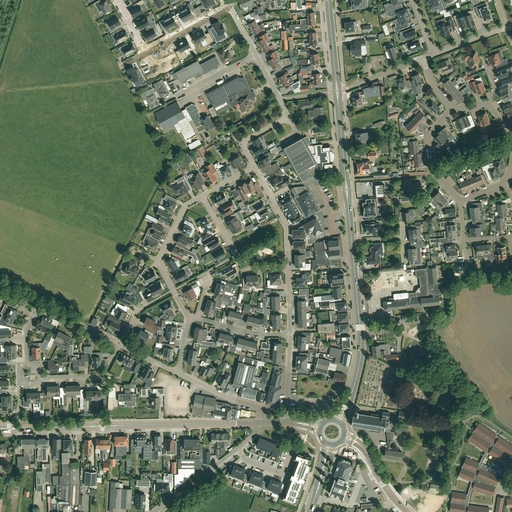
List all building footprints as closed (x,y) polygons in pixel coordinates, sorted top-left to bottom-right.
[(95,3),(97,7),(100,5),(103,11),(105,14),(107,13),(108,14),(111,12),(111,11),(106,1),(101,4),(100,0),(95,3)] [(138,6),(135,8),(131,10),(134,17),(145,11),(141,5),(144,3),(145,3),(143,0),(141,0),(136,3),(138,6)] [(216,4),(214,0),(210,0),(203,4),(205,10),(216,4)] [(247,5),(245,0),(238,0),(240,4),(239,4),(242,11),(244,10),(243,7),(247,5)] [(248,8),(255,6),(252,0),(245,0),(247,5),(248,8)] [(354,0),(352,0),(352,4),(351,4),(352,8),(353,7),(353,8),(363,7),(362,0),(354,0)] [(391,0),(392,3),(389,4),(390,6),(386,7),(387,11),(396,8),(395,5),(404,1),(403,0),(391,0)] [(444,9),(440,0),(428,0),(429,0),(428,1),(428,2),(429,4),(430,5),(430,4),(431,7),(434,6),(435,8),(437,7),(439,12),(442,11),(443,13),(446,12),(445,9),(444,9)] [(188,6),(183,9),(189,19),(191,18),(191,19),(194,17),(193,17),(194,16),(191,10),(194,8),(190,3),(188,4),(188,6)] [(481,13),(483,16),(484,21),(485,20),(486,21),(489,20),(489,19),(491,18),(490,14),(489,10),(488,10),(487,6),(483,8),(481,4),(475,7),(477,13),(480,12),(481,13)] [(397,15),(398,19),(409,15),(408,13),(409,12),(408,9),(407,9),(407,8),(397,12),(396,8),(387,11),(386,12),(388,17),(391,16),(391,14),(393,13),(394,16),(397,15)] [(188,21),(187,20),(189,19),(183,9),(175,13),(177,17),(178,19),(181,17),(184,22),(184,21),(185,22),(188,21)] [(475,24),(474,23),(472,17),(475,16),(473,10),(467,12),(468,15),(464,16),(468,27),(475,24)] [(167,18),(173,28),(178,25),(174,19),(177,17),(175,13),(174,11),(171,13),(172,15),(167,18)] [(453,16),(455,22),(459,21),(461,28),(468,26),(468,27),(464,16),(460,17),(459,14),(453,16)] [(395,32),(403,28),(402,24),(411,21),(411,20),(412,19),(411,16),(410,16),(409,15),(398,19),(400,22),(396,24),(397,26),(393,27),(395,32)] [(450,16),(446,18),(447,22),(445,23),(445,22),(443,23),(442,22),(440,23),(439,24),(440,25),(438,25),(439,30),(438,31),(439,33),(440,33),(441,33),(442,36),(449,34),(447,27),(449,27),(454,25),(450,16)] [(114,27),(118,25),(121,24),(120,23),(121,22),(119,19),(118,19),(117,17),(108,22),(110,25),(107,27),(111,33),(115,30),(114,27)] [(141,20),(137,22),(140,29),(145,26),(147,25),(148,28),(150,27),(155,25),(156,24),(154,20),(150,23),(147,17),(146,17),(141,20)] [(167,31),(173,28),(167,18),(159,22),(162,27),(165,26),(167,31)] [(248,24),(251,29),(258,25),(257,23),(260,21),(258,18),(248,24)] [(216,32),(212,34),(217,42),(223,39),(221,34),(224,32),(225,32),(224,31),(225,30),(222,25),(221,25),(219,21),(212,25),(213,27),(216,32)] [(354,30),(354,26),(357,26),(357,21),(345,23),(346,28),(345,28),(345,30),(346,30),(346,31),(354,30)] [(156,28),(155,25),(150,27),(151,30),(144,34),(145,35),(144,35),(146,38),(148,40),(157,35),(154,29),(156,28)] [(259,29),(258,25),(251,29),(254,34),(261,31),(264,29),(263,27),(259,29)] [(203,30),(200,32),(200,31),(196,33),(196,34),(193,36),(197,43),(201,41),(204,39),(207,44),(214,41),(209,32),(205,34),(203,30)] [(408,32),(407,30),(399,32),(401,35),(403,34),(406,40),(417,36),(415,30),(414,30),(408,32)] [(118,34),(116,31),(110,35),(112,39),(115,37),(118,43),(119,42),(119,43),(123,41),(122,40),(128,37),(127,35),(128,34),(126,31),(125,32),(125,31),(123,32),(118,34)] [(260,40),(258,41),(261,47),(267,43),(270,41),(266,33),(259,37),(260,40)] [(187,40),(183,42),(180,43),(177,45),(180,49),(176,52),(180,60),(187,56),(184,50),(191,47),(187,40)] [(358,44),(351,45),(351,52),(354,52),(354,56),(361,55),(361,51),(361,46),(365,46),(365,40),(358,41),(358,44)] [(419,41),(418,42),(413,44),(412,41),(404,44),(405,47),(408,46),(410,52),(422,47),(419,41)] [(270,48),(274,46),(273,44),(272,44),(269,46),(267,43),(261,47),(264,52),(270,49),(270,48)] [(125,48),(124,45),(118,48),(120,51),(123,49),(126,56),(135,51),(134,48),(135,48),(133,44),(132,45),(132,44),(129,45),(125,48)] [(393,45),(387,48),(386,45),(383,46),(385,52),(388,51),(391,58),(397,56),(393,45)] [(223,50),(218,53),(224,63),(233,58),(229,51),(225,53),(224,53),(223,50)] [(272,58),(268,60),(271,64),(278,61),(280,59),(275,51),(269,54),(272,58)] [(471,52),(462,55),(464,60),(467,59),(470,68),(467,70),(469,73),(478,70),(476,66),(475,67),(474,64),(480,62),(479,59),(478,59),(476,53),(472,54),(471,52)] [(500,63),(501,66),(508,63),(506,59),(504,60),(501,52),(489,56),(492,66),(500,63)] [(198,60),(176,72),(181,83),(195,76),(196,78),(221,65),(216,56),(200,64),(198,60)] [(281,67),(278,61),(271,64),(273,69),(274,68),(276,72),(282,69),(281,67)] [(444,74),(447,73),(453,71),(450,64),(447,66),(445,61),(437,65),(439,71),(443,70),(444,74)] [(497,68),(498,71),(496,72),(497,73),(496,73),(497,77),(498,77),(499,78),(501,77),(501,78),(509,75),(507,71),(511,68),(511,61),(508,63),(501,66),(497,68)] [(140,72),(137,74),(134,67),(127,71),(129,75),(128,76),(131,81),(132,80),(133,81),(136,79),(139,84),(145,81),(140,72)] [(285,74),(278,78),(280,82),(287,78),(286,76),(289,74),(288,71),(284,73),(285,74)] [(411,83),(413,90),(419,88),(418,85),(422,84),(420,78),(420,77),(419,74),(418,73),(415,74),(414,76),(412,76),(414,82),(411,83)] [(248,100),(251,99),(248,94),(251,93),(251,92),(243,78),(239,81),(237,77),(206,93),(213,106),(216,112),(211,114),(213,117),(239,103),(240,107),(243,113),(246,111),(252,107),(248,100)] [(411,88),(409,82),(409,80),(406,81),(404,77),(397,80),(401,89),(407,87),(408,89),(411,88)] [(511,77),(505,80),(501,81),(503,84),(499,86),(499,87),(498,87),(499,90),(501,90),(501,92),(499,93),(511,87),(511,77)] [(289,81),(287,78),(280,82),(283,87),(290,83),(290,84),(294,82),(292,79),(289,81)] [(321,83),(321,78),(313,79),(313,82),(309,83),(310,86),(315,85),(315,88),(322,88),(321,85),(321,84),(321,83)] [(162,79),(153,84),(160,97),(169,92),(162,79)] [(443,83),(447,88),(456,82),(455,80),(452,82),(449,79),(443,83)] [(300,80),(291,85),(293,89),(300,85),(300,80)] [(474,93),(477,92),(478,94),(485,91),(482,82),(477,84),(476,80),(470,83),(474,93)] [(447,88),(451,93),(457,89),(455,85),(457,83),(456,82),(447,88)] [(361,97),(367,96),(368,96),(368,94),(375,94),(375,86),(370,87),(370,88),(366,88),(366,89),(364,89),(364,91),(357,92),(357,91),(357,97),(353,97),(353,106),(362,105),(361,97)] [(502,99),(506,97),(508,100),(509,100),(511,98),(511,89),(511,88),(511,87),(499,93),(502,99)] [(460,92),(457,89),(451,93),(455,98),(466,90),(464,88),(460,92)] [(468,88),(466,90),(455,98),(459,103),(465,99),(462,95),(470,90),(468,88)] [(151,89),(140,95),(146,105),(148,103),(151,109),(159,104),(156,98),(151,89)] [(510,103),(505,105),(503,106),(503,107),(502,108),(504,111),(505,111),(505,112),(511,109),(511,98),(509,100),(510,103)] [(183,130),(181,131),(185,137),(189,135),(188,133),(194,130),(187,118),(186,118),(177,102),(155,113),(165,131),(179,123),(183,130)] [(428,102),(424,107),(429,111),(431,108),(436,113),(440,108),(433,102),(431,105),(428,102)] [(415,104),(409,110),(411,112),(414,110),(418,107),(415,104)] [(185,108),(199,132),(206,128),(207,130),(214,126),(208,115),(201,119),(201,120),(199,121),(198,118),(200,117),(193,105),(191,105),(185,108)] [(313,108),(309,109),(310,118),(314,118),(323,117),(322,107),(318,108),(318,107),(314,107),(313,107),(313,108)] [(416,115),(423,122),(425,120),(424,119),(426,117),(420,111),(416,115)] [(476,122),(478,126),(481,133),(486,131),(484,126),(490,123),(486,113),(478,116),(480,121),(476,122)] [(423,122),(416,115),(412,119),(418,124),(421,122),(422,123),(423,122)] [(469,121),(467,116),(467,115),(461,117),(465,127),(468,125),(470,128),(475,126),(472,120),(469,121)] [(459,126),(456,127),(458,133),(463,131),(462,128),(465,127),(461,117),(456,119),(459,126)] [(409,122),(416,129),(417,128),(416,127),(418,124),(412,119),(409,122)] [(409,122),(405,126),(411,132),(413,130),(414,131),(416,129),(409,122)] [(309,126),(302,126),(302,131),(315,130),(316,135),(324,134),(324,133),(325,132),(325,130),(324,130),(324,127),(318,127),(318,125),(311,125),(309,126)] [(443,129),(438,132),(445,141),(446,141),(444,140),(447,137),(450,142),(455,138),(450,131),(447,133),(443,129)] [(369,132),(356,134),(357,142),(366,141),(365,139),(370,139),(369,132)] [(439,143),(436,145),(434,147),(438,152),(445,146),(443,143),(445,141),(438,132),(438,133),(439,134),(435,138),(439,143)] [(486,134),(481,136),(485,145),(490,143),(486,134)] [(307,135),(303,137),(307,145),(311,143),(307,135)] [(308,146),(307,145),(303,137),(295,142),(293,137),(285,142),(287,146),(283,148),(297,173),(298,173),(303,182),(314,176),(317,174),(324,170),(325,170),(327,169),(328,173),(333,173),(332,162),(333,161),(334,160),(334,158),(334,156),(334,155),(333,153),(332,151),(330,151),(330,145),(323,146),(323,144),(308,146)] [(255,146),(252,148),(256,154),(258,153),(258,154),(265,150),(258,138),(253,142),(255,146)] [(201,144),(199,140),(188,146),(191,150),(201,144)] [(271,151),(265,154),(267,157),(260,161),(263,167),(270,163),(269,160),(274,157),(272,154),(271,151)] [(184,157),(188,163),(192,161),(188,154),(184,157)] [(230,162),(233,167),(233,168),(237,166),(238,168),(244,165),(239,156),(233,159),(233,160),(230,162)] [(493,163),(494,165),(498,176),(499,176),(497,173),(503,171),(502,168),(505,167),(502,159),(493,163)] [(370,173),(374,172),(373,166),(370,166),(370,161),(363,161),(364,164),(362,164),(362,163),(357,163),(357,164),(357,165),(357,166),(358,167),(358,171),(358,173),(358,174),(370,173)] [(173,170),(179,167),(176,162),(171,165),(173,170)] [(219,175),(222,173),(223,176),(231,172),(227,164),(224,166),(224,165),(223,165),(222,164),(221,164),(220,165),(218,162),(213,165),(219,175)] [(266,173),(269,171),(273,168),(275,171),(280,168),(277,162),(272,165),(270,163),(263,167),(266,173)] [(208,171),(204,173),(210,184),(217,180),(213,173),(216,171),(212,163),(206,167),(208,171)] [(492,179),(498,176),(494,165),(489,167),(488,164),(482,167),(483,170),(485,169),(487,175),(490,174),(492,179)] [(274,187),(278,185),(280,189),(291,183),(287,176),(282,179),(280,175),(281,175),(281,173),(280,171),(279,170),(274,173),(276,177),(270,180),(271,182),(271,183),(272,185),(273,186),(274,187)] [(478,175),(475,176),(479,186),(484,183),(479,170),(476,171),(478,175)] [(205,183),(202,179),(199,172),(193,176),(194,178),(191,180),(196,190),(198,189),(199,190),(201,189),(201,188),(202,187),(201,185),(205,183)] [(467,173),(473,188),(479,186),(475,176),(472,177),(470,174),(469,172),(467,173)] [(468,190),(473,188),(467,173),(465,174),(466,176),(465,176),(467,179),(464,181),(468,190)] [(179,184),(177,185),(173,188),(174,190),(173,190),(175,193),(176,193),(176,194),(180,192),(182,195),(181,195),(182,195),(188,192),(184,186),(188,184),(184,176),(177,180),(179,184)] [(463,192),(468,190),(464,181),(461,182),(459,177),(457,178),(458,179),(457,179),(463,192)] [(410,179),(404,179),(405,185),(410,185),(410,191),(421,190),(421,182),(411,183),(410,179)] [(245,182),(251,192),(254,190),(257,194),(259,193),(262,191),(261,191),(257,184),(256,182),(253,184),(251,180),(250,180),(248,181),(248,182),(246,183),(245,182)] [(239,186),(241,188),(238,190),(239,194),(243,200),(248,198),(246,194),(250,192),(250,193),(251,192),(245,182),(242,184),(242,183),(240,184),(240,185),(239,186)] [(392,191),(385,191),(384,184),(374,185),(375,197),(385,196),(392,196),(392,191)] [(292,188),(294,193),(307,216),(316,211),(315,208),(316,207),(314,203),(313,204),(311,199),(312,198),(309,194),(308,195),(306,193),(308,192),(308,191),(305,186),(294,187),(292,188)] [(439,191),(439,192),(434,195),(432,193),(428,197),(431,201),(434,199),(437,202),(443,196),(439,191)] [(214,199),(217,205),(222,202),(222,203),(227,200),(223,193),(219,195),(220,196),(214,199)] [(177,203),(175,202),(171,200),(172,197),(166,194),(164,199),(166,200),(167,202),(164,207),(173,211),(174,208),(175,208),(176,205),(176,204),(177,203)] [(290,196),(280,201),(283,207),(284,207),(290,218),(289,218),(293,224),(302,218),(290,196)] [(440,211),(445,206),(442,204),(447,200),(443,196),(437,202),(439,204),(436,207),(440,211)] [(364,207),(364,209),(377,208),(376,198),(366,199),(367,203),(361,203),(361,207),(364,207)] [(222,206),(223,209),(221,211),(221,212),(222,214),(223,214),(224,217),(233,212),(231,208),(235,206),(232,201),(225,204),(222,206)] [(263,202),(261,203),(257,205),(255,202),(248,206),(251,212),(254,210),(255,210),(256,209),(257,212),(267,207),(266,207),(264,205),(265,204),(264,203),(263,203),(263,202)] [(483,212),(482,209),(482,202),(476,203),(476,207),(470,207),(471,214),(479,213),(483,212)] [(442,212),(444,212),(444,216),(451,215),(455,214),(456,214),(455,208),(448,209),(448,207),(450,206),(448,203),(445,206),(440,211),(442,212)] [(259,223),(264,220),(263,217),(266,215),(270,213),(269,212),(270,211),(269,210),(268,209),(267,207),(257,212),(258,212),(260,214),(258,215),(259,216),(256,218),(259,223)] [(378,215),(377,208),(364,209),(364,212),(362,212),(362,216),(368,216),(368,220),(375,218),(375,215),(378,215)] [(168,216),(167,216),(169,214),(159,209),(156,214),(160,216),(158,220),(162,222),(162,223),(164,224),(165,223),(168,225),(171,218),(168,217),(168,216)] [(413,209),(407,210),(399,212),(400,216),(403,216),(403,221),(410,220),(410,216),(414,216),(413,209)] [(240,217),(238,214),(237,212),(231,215),(233,218),(229,220),(227,222),(230,227),(239,222),(241,221),(239,217),(240,217)] [(477,219),(478,223),(484,222),(483,216),(479,216),(479,213),(471,214),(471,220),(477,219)] [(316,218),(313,219),(303,225),(308,233),(312,231),(315,235),(324,231),(316,218)] [(201,220),(197,222),(199,226),(201,225),(204,232),(200,234),(203,240),(211,236),(209,232),(213,230),(211,226),(209,223),(207,219),(202,222),(201,220)] [(241,221),(239,222),(230,227),(233,233),(235,232),(239,230),(241,233),(247,229),(244,224),(243,225),(241,221)] [(449,225),(449,221),(440,222),(441,227),(444,227),(444,228),(446,228),(446,231),(448,231),(456,230),(455,224),(449,225)] [(164,228),(159,226),(153,222),(150,228),(154,230),(152,234),(161,238),(164,232),(162,231),(164,228)] [(192,223),(189,222),(187,226),(186,225),(185,225),(182,232),(189,235),(191,231),(194,232),(195,229),(192,223)] [(365,225),(365,226),(365,227),(366,228),(366,230),(367,230),(367,234),(375,233),(380,233),(379,223),(374,224),(374,222),(371,222),(371,224),(365,224),(365,225)] [(475,224),(475,227),(470,228),(471,235),(481,234),(480,229),(485,229),(484,223),(475,224)] [(317,239),(315,235),(312,231),(308,233),(303,225),(297,228),(297,230),(293,230),(293,232),(293,235),(293,237),(297,237),(300,237),(300,239),(308,239),(310,239),(312,242),(317,239)] [(415,229),(409,229),(409,235),(418,235),(420,234),(421,234),(421,231),(421,225),(415,226),(415,229)] [(444,235),(445,238),(435,239),(435,243),(438,242),(448,241),(451,241),(451,237),(457,237),(456,230),(448,231),(448,234),(444,235)] [(147,242),(145,246),(155,251),(155,250),(156,251),(158,247),(157,247),(158,245),(157,244),(157,243),(153,241),(155,238),(146,234),(143,240),(147,242)] [(182,235),(181,237),(179,237),(176,242),(185,247),(187,244),(190,245),(193,240),(182,235)] [(217,237),(215,239),(213,235),(203,241),(206,247),(209,245),(211,249),(221,244),(219,241),(220,240),(219,238),(218,238),(217,237)] [(410,241),(416,241),(416,244),(414,244),(422,244),(422,238),(418,238),(418,235),(409,235),(409,236),(408,236),(408,240),(410,240),(410,241)] [(308,243),(308,239),(300,239),(300,241),(294,241),(294,246),(295,246),(295,248),(299,248),(299,251),(305,251),(305,243),(308,243)] [(339,239),(314,242),(316,265),(318,266),(328,265),(328,268),(332,268),(331,264),(336,264),(337,266),(341,266),(341,265),(341,266),(341,264),(340,263),(341,263),(339,239)] [(441,246),(442,246),(443,252),(457,250),(455,250),(454,244),(449,245),(448,241),(438,242),(439,244),(439,245),(440,246),(441,246)] [(366,258),(365,259),(366,260),(367,264),(380,263),(380,255),(383,255),(382,243),(374,244),(374,247),(370,248),(371,257),(366,257),(366,258)] [(423,247),(422,244),(414,244),(414,248),(408,248),(408,254),(421,253),(420,248),(423,247)] [(494,259),(494,257),(493,251),(490,251),(489,244),(483,245),(484,257),(487,256),(487,257),(488,257),(489,260),(494,259)] [(481,257),(484,257),(483,245),(476,246),(477,252),(473,253),(474,259),(478,258),(481,257)] [(187,257),(188,254),(193,256),(195,261),(198,259),(196,254),(182,247),(181,250),(174,247),(173,247),(172,249),(172,250),(171,253),(181,258),(183,255),(187,257)] [(499,255),(495,255),(496,262),(503,261),(502,258),(506,257),(505,247),(498,248),(499,255)] [(223,249),(219,251),(217,249),(210,252),(212,255),(214,254),(217,260),(225,256),(224,255),(226,253),(223,249)] [(305,251),(302,251),(302,254),(295,254),(295,260),(305,260),(305,257),(310,256),(310,250),(305,251)] [(458,257),(457,250),(443,252),(445,252),(446,262),(452,261),(452,257),(458,257)] [(415,260),(415,264),(421,264),(421,253),(408,254),(409,260),(415,260)] [(171,259),(167,261),(172,271),(178,267),(175,261),(177,260),(178,259),(172,256),(171,259)] [(129,259),(124,269),(123,271),(135,277),(139,269),(133,266),(135,263),(129,259)] [(296,266),(301,266),(302,266),(302,270),(310,269),(310,263),(305,264),(305,260),(295,260),(296,266)] [(231,265),(227,268),(221,271),(225,276),(227,275),(228,276),(230,279),(239,274),(235,267),(233,269),(231,265)] [(179,273),(178,274),(175,276),(177,280),(180,279),(181,281),(188,277),(185,270),(186,269),(185,267),(178,271),(179,273)] [(438,283),(436,267),(415,269),(416,277),(419,277),(420,287),(419,287),(415,291),(415,292),(415,293),(408,293),(408,292),(393,294),(394,298),(389,298),(389,301),(383,301),(384,310),(393,309),(409,307),(440,304),(439,297),(442,296),(441,293),(442,293),(441,282),(438,283)] [(145,268),(140,275),(142,277),(144,280),(146,278),(148,282),(157,277),(154,270),(147,274),(147,273),(148,270),(145,268)] [(297,286),(307,285),(307,281),(312,281),(311,272),(302,273),(302,278),(297,278),(297,279),(296,280),(296,281),(296,282),(296,283),(296,284),(297,284),(297,286)] [(345,285),(344,274),(330,275),(331,286),(345,285)] [(262,288),(262,282),(258,282),(258,275),(252,276),(253,285),(256,284),(256,288),(262,288)] [(267,280),(267,288),(277,289),(277,284),(280,284),(280,275),(270,275),(270,280),(267,280)] [(247,276),(247,277),(247,282),(243,283),(244,289),(250,289),(250,286),(253,286),(253,285),(252,276),(247,276)] [(217,283),(216,288),(224,291),(227,292),(229,286),(232,287),(232,288),(235,289),(236,285),(226,282),(225,285),(217,283)] [(153,296),(160,292),(164,289),(160,283),(151,288),(153,292),(145,296),(148,301),(154,297),(153,296)] [(188,300),(191,299),(192,300),(194,299),(194,298),(195,297),(197,298),(201,290),(198,286),(193,289),(192,288),(184,293),(188,300)] [(321,303),(322,307),(330,306),(330,307),(337,306),(338,310),(347,309),(346,301),(329,303),(329,302),(338,301),(338,298),(342,297),(341,287),(333,288),(334,295),(329,295),(330,302),(329,302),(321,303)] [(222,297),(221,300),(222,300),(229,302),(229,300),(232,301),(232,299),(233,296),(231,296),(231,295),(224,293),(224,291),(216,288),(214,294),(222,297)] [(118,301),(125,304),(129,306),(130,303),(132,304),(135,298),(130,296),(131,294),(127,292),(126,294),(126,293),(124,297),(121,296),(118,301)] [(208,300),(206,306),(214,309),(215,306),(220,308),(222,300),(221,300),(214,298),(215,298),(214,301),(208,300)] [(2,310),(4,311),(14,317),(17,311),(15,309),(17,305),(16,305),(6,300),(4,304),(5,304),(2,310)] [(170,302),(161,307),(165,313),(169,319),(174,316),(171,310),(174,308),(170,302)] [(127,313),(126,312),(122,310),(124,306),(117,303),(114,309),(117,311),(115,315),(120,317),(119,318),(123,320),(123,319),(124,319),(127,313)] [(217,310),(214,309),(206,306),(204,313),(212,315),(212,316),(215,317),(217,310)] [(240,322),(242,317),(242,314),(239,313),(240,309),(237,308),(236,312),(234,320),(240,322)] [(11,323),(14,317),(4,311),(2,310),(0,313),(2,314),(5,316),(4,319),(11,323)] [(228,318),(234,320),(236,312),(230,310),(228,318)] [(249,313),(248,315),(247,318),(246,323),(252,325),(254,317),(251,316),(252,314),(249,313)] [(336,315),(330,315),(330,320),(339,319),(339,321),(348,320),(348,313),(344,313),(336,314),(336,315)] [(121,325),(120,324),(116,322),(117,320),(109,315),(106,321),(110,323),(109,326),(118,331),(119,330),(120,330),(121,327),(120,327),(121,325)] [(52,320),(43,316),(40,321),(38,320),(35,327),(44,332),(47,325),(49,325),(52,320)] [(146,328),(149,330),(155,333),(157,330),(158,327),(154,325),(155,321),(147,317),(144,324),(147,325),(146,328)] [(254,317),(252,325),(259,327),(261,319),(254,317)] [(160,319),(160,320),(159,326),(158,327),(157,330),(160,331),(161,326),(164,327),(165,320),(160,319)] [(164,327),(168,328),(167,332),(176,334),(177,327),(171,326),(172,321),(165,320),(164,327)] [(318,323),(318,332),(335,332),(349,331),(349,323),(335,325),(334,322),(318,323)] [(206,335),(203,335),(204,329),(195,327),(194,333),(206,335)] [(2,337),(7,337),(10,337),(10,330),(0,330),(0,335),(0,334),(0,341),(3,341),(2,337)] [(151,339),(156,341),(157,335),(154,334),(154,333),(149,331),(147,333),(141,330),(138,336),(146,340),(148,337),(151,339)] [(54,339),(60,342),(64,334),(58,331),(54,339)] [(176,334),(167,332),(166,339),(174,340),(176,334)] [(223,345),(224,342),(226,334),(220,332),(219,336),(216,335),(216,337),(215,341),(217,342),(218,340),(221,341),(221,344),(223,345)] [(310,336),(311,332),(306,332),(306,336),(298,336),(298,342),(310,343),(311,340),(310,340),(310,336)] [(193,339),(198,340),(203,341),(203,344),(208,345),(211,345),(213,346),(215,341),(214,342),(211,341),(210,342),(205,341),(206,335),(194,333),(193,339)] [(224,342),(228,343),(227,346),(230,347),(229,351),(231,352),(233,346),(234,343),(231,342),(232,338),(233,336),(230,335),(230,334),(227,333),(227,334),(226,334),(224,342)] [(335,333),(327,333),(327,341),(331,341),(331,344),(333,343),(333,345),(336,346),(335,333)] [(64,334),(60,342),(58,346),(67,350),(65,353),(68,354),(68,348),(69,345),(71,343),(67,341),(70,337),(64,334)] [(350,336),(336,337),(337,345),(341,345),(342,348),(351,347),(350,336)] [(243,347),(245,339),(238,338),(237,341),(236,345),(237,345),(243,347)] [(245,339),(243,347),(249,349),(251,341),(248,340),(248,339),(245,339)] [(2,348),(6,348),(6,351),(17,351),(16,345),(15,345),(10,345),(3,345),(3,341),(0,341),(0,345),(2,345),(2,348)] [(251,341),(249,349),(255,351),(257,343),(251,341)] [(164,355),(171,357),(173,348),(169,348),(170,344),(161,343),(156,342),(155,347),(165,349),(164,355)] [(39,347),(32,347),(32,357),(40,357),(40,352),(43,352),(43,343),(38,343),(39,347)] [(190,349),(189,356),(197,358),(197,354),(199,355),(200,346),(201,344),(198,343),(195,343),(193,350),(190,349)] [(380,355),(390,354),(389,344),(372,345),(373,355),(381,355),(380,355)] [(68,348),(68,354),(68,355),(69,355),(69,364),(73,363),(73,369),(79,369),(78,360),(78,355),(73,355),(72,345),(69,345),(68,348)] [(330,347),(329,355),(336,357),(335,362),(342,364),(350,365),(352,354),(348,353),(349,351),(330,347)] [(17,357),(17,351),(6,351),(6,355),(1,355),(1,357),(0,357),(0,361),(1,362),(1,358),(15,358),(15,357),(17,357)] [(94,356),(92,357),(92,366),(100,366),(99,360),(102,360),(102,352),(94,352),(94,356)] [(135,360),(134,361),(132,360),(132,359),(133,359),(122,353),(118,361),(129,366),(130,365),(132,366),(130,370),(135,373),(138,367),(140,362),(135,360)] [(310,353),(304,353),(304,356),(297,356),(297,362),(307,363),(307,359),(310,359),(310,353)] [(81,360),(78,360),(79,369),(84,369),(84,363),(87,363),(87,355),(81,355),(81,360)] [(240,385),(238,394),(244,396),(245,396),(254,399),(257,388),(259,382),(255,381),(253,381),(254,376),(258,360),(240,355),(232,383),(240,385)] [(196,361),(197,358),(189,356),(187,363),(196,364),(195,368),(198,369),(201,363),(196,361)] [(318,358),(315,373),(327,376),(330,361),(318,358)] [(48,361),(48,364),(48,371),(58,371),(58,367),(62,367),(62,361),(48,361)] [(296,369),(299,369),(303,369),(303,372),(309,373),(309,369),(307,369),(307,363),(297,362),(296,369)] [(141,375),(144,377),(142,381),(146,383),(144,387),(150,387),(153,382),(150,380),(151,379),(154,373),(150,371),(152,369),(145,365),(145,367),(143,366),(141,370),(143,371),(141,375)] [(283,371),(279,370),(279,366),(275,365),(270,385),(271,385),(266,402),(269,403),(269,404),(273,405),(273,404),(274,404),(273,406),(277,407),(278,403),(276,403),(277,400),(278,400),(280,393),(279,393),(280,390),(281,390),(281,387),(279,387),(280,383),(281,383),(282,378),(282,377),(283,371)] [(206,374),(210,376),(214,369),(208,366),(207,368),(203,366),(199,374),(205,377),(206,374)] [(335,380),(340,381),(343,382),(345,375),(335,372),(333,379),(328,378),(328,381),(335,383),(335,380)] [(218,383),(218,384),(220,385),(221,384),(224,386),(225,384),(226,384),(231,375),(227,373),(225,378),(221,376),(218,383)] [(263,392),(264,391),(264,388),(267,378),(262,377),(261,378),(260,383),(258,391),(257,394),(258,394),(256,399),(257,399),(257,400),(262,401),(262,400),(264,401),(264,400),(266,393),(263,392)] [(0,392),(1,392),(1,388),(8,388),(8,381),(0,380),(0,392)] [(43,390),(43,400),(43,402),(47,402),(47,399),(49,399),(50,398),(50,395),(53,395),(53,386),(47,386),(47,390),(43,390)] [(63,404),(63,395),(63,392),(59,392),(59,386),(53,386),(53,395),(59,395),(59,404),(63,404)] [(159,401),(162,401),(162,395),(164,395),(164,389),(156,389),(156,397),(151,397),(151,408),(159,407),(159,401)] [(6,392),(1,392),(0,392),(0,398),(2,398),(2,402),(12,402),(11,396),(6,396),(6,392)] [(43,410),(43,402),(43,400),(40,400),(39,392),(33,393),(33,402),(37,402),(37,408),(39,408),(39,410),(43,410)] [(29,402),(33,402),(33,393),(26,393),(27,401),(23,401),(23,406),(29,406),(29,402)] [(130,393),(125,394),(118,394),(118,401),(126,401),(126,406),(135,406),(135,397),(133,397),(133,393),(130,393)] [(195,395),(193,408),(192,414),(210,417),(211,416),(229,419),(230,419),(233,419),(236,419),(238,409),(232,408),(232,405),(227,404),(228,404),(216,401),(216,398),(195,395)] [(12,402),(2,402),(2,406),(0,406),(0,413),(6,413),(6,409),(12,409),(12,402)] [(400,411),(399,418),(408,419),(409,413),(400,411)] [(358,413),(354,412),(352,426),(369,428),(369,430),(380,432),(380,430),(385,431),(386,431),(388,440),(386,450),(385,456),(401,459),(402,452),(395,451),(395,448),(391,448),(394,432),(390,432),(391,426),(390,426),(390,423),(391,423),(390,423),(389,422),(390,421),(395,422),(395,416),(389,415),(390,413),(383,412),(382,415),(371,413),(371,415),(358,413)] [(479,423),(474,430),(467,440),(485,452),(482,457),(479,463),(466,457),(458,476),(471,482),(469,489),(468,494),(452,492),(449,511),(452,511),(488,511),(489,508),(468,505),(469,500),(470,494),(472,489),(492,496),(495,487),(496,485),(500,476),(487,470),(488,467),(482,464),(482,463),(485,458),(488,453),(505,465),(511,455),(511,445),(499,437),(496,435),(479,423)] [(397,427),(396,433),(407,435),(408,428),(397,427)] [(220,446),(220,443),(220,434),(211,434),(211,443),(214,443),(214,446),(217,446),(220,446)] [(220,443),(220,446),(226,446),(226,443),(229,443),(229,438),(230,438),(231,437),(231,435),(230,434),(229,434),(220,434),(220,443)] [(151,456),(151,459),(158,459),(158,447),(161,447),(161,444),(161,435),(154,435),(154,444),(154,447),(155,447),(155,456),(151,456)] [(121,459),(121,454),(126,454),(126,444),(127,444),(127,436),(114,436),(115,445),(116,445),(116,455),(115,456),(115,458),(116,459),(121,459)] [(134,436),(134,446),(134,447),(141,447),(141,459),(151,459),(151,456),(151,441),(146,441),(146,437),(134,436)] [(25,469),(25,464),(30,464),(29,456),(27,456),(27,454),(32,454),(32,451),(32,447),(34,447),(34,438),(21,439),(21,447),(24,447),(24,451),(23,451),(24,456),(21,456),(21,462),(19,464),(19,467),(20,469),(25,469)] [(52,438),(52,448),(52,455),(58,455),(59,448),(60,448),(61,438),(52,438)] [(260,438),(256,446),(262,449),(265,440),(262,439),(260,438)] [(84,452),(87,452),(87,454),(91,454),(91,447),(92,447),(92,443),(91,443),(91,439),(85,439),(85,443),(84,443),(84,452)] [(169,450),(169,454),(176,454),(176,446),(173,446),(173,439),(166,439),(166,450),(169,450)] [(203,464),(203,463),(210,463),(210,451),(203,451),(203,446),(200,446),(200,444),(200,439),(183,439),(183,443),(177,443),(177,451),(178,451),(178,458),(177,458),(178,468),(178,474),(187,474),(190,474),(194,474),(194,468),(197,468),(197,464),(200,464),(203,464)] [(56,484),(56,503),(63,504),(78,504),(79,483),(78,462),(69,462),(69,452),(70,452),(70,448),(71,448),(71,440),(64,440),(63,440),(63,445),(64,444),(64,452),(62,452),(62,475),(55,476),(53,478),(53,484),(56,484)] [(262,449),(268,451),(271,442),(265,440),(262,449)] [(276,444),(271,442),(268,451),(272,452),(272,455),(275,446),(276,444)] [(281,456),(283,451),(283,450),(280,449),(281,448),(275,446),(272,455),(277,457),(278,455),(281,456)] [(281,498),(294,503),(295,500),(298,501),(300,496),(299,496),(297,495),(298,492),(300,493),(304,483),(305,483),(306,479),(306,478),(308,472),(309,472),(310,468),(307,467),(308,464),(307,463),(308,461),(310,462),(310,461),(312,457),(304,455),(296,452),(295,456),(294,459),(297,460),(298,457),(300,458),(294,474),(292,473),(290,478),(292,478),(285,496),(284,496),(283,495),(281,498)] [(353,476),(350,475),(354,465),(353,462),(352,462),(342,459),(340,460),(334,475),(339,477),(345,479),(348,480),(348,479),(351,480),(353,476)] [(232,470),(229,469),(227,475),(236,479),(240,467),(238,467),(238,466),(235,465),(235,466),(234,465),(233,469),(232,470)] [(240,467),(236,479),(244,482),(246,476),(244,475),(244,473),(246,470),(245,469),(242,467),(242,468),(240,467)] [(250,477),(248,476),(245,482),(254,485),(258,474),(256,474),(256,473),(253,471),(253,472),(252,472),(251,476),(250,477)] [(168,482),(172,482),(172,474),(168,474),(168,476),(163,476),(163,483),(156,483),(156,485),(154,485),(154,489),(156,489),(156,491),(168,491),(168,482)] [(190,477),(190,474),(187,474),(178,474),(174,474),(174,488),(175,488),(190,477)] [(258,474),(254,485),(262,489),(265,483),(262,482),(262,480),(264,476),(263,476),(264,475),(260,474),(260,475),(258,474)] [(335,478),(334,482),(335,483),(333,490),(331,490),(330,493),(343,498),(346,490),(344,490),(347,483),(344,482),(345,479),(339,477),(338,479),(335,478)] [(264,489),(272,492),(276,481),(274,480),(275,480),(272,478),(271,479),(269,483),(269,484),(266,483),(264,489)] [(281,495),(283,489),(280,488),(281,487),(282,483),(282,482),(279,481),(278,482),(276,481),(272,492),(281,495)] [(111,482),(109,511),(110,511),(115,511),(116,507),(130,508),(131,489),(122,489),(123,483),(119,483),(119,482),(111,482)] [(436,511),(426,505),(425,506),(415,498),(417,495),(415,493),(413,496),(413,495),(412,496),(407,502),(414,507),(413,508),(416,510),(417,509),(420,511),(436,511)] [(139,507),(139,508),(141,508),(141,507),(144,508),(145,495),(136,494),(136,507),(139,507)] [(498,497),(495,511),(501,511),(504,498),(498,497)] [(430,506),(436,510),(441,503),(435,498),(430,506)] [(63,504),(56,503),(51,503),(51,511),(63,511),(63,504)]
